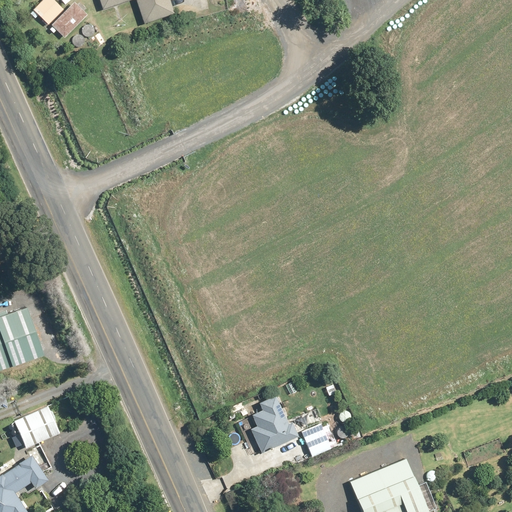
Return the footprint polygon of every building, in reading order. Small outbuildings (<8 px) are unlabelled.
[(63,8),(54,0),(43,0),(34,10),(48,24),(63,8)] [(88,12),(75,0),(50,27),(63,38),(88,12)] [(100,0),(104,9),(130,0),(137,0),(145,23),(175,13),(170,0),(100,0)] [(96,30),(87,23),(81,30),(90,38),(96,30)] [(85,37),(75,34),(73,45),(83,48),(85,37)] [(33,319),(29,307),(7,315),(6,311),(0,312),(0,369),(45,353),(33,319)] [(261,452),(299,436),(292,419),(287,421),(277,395),(260,402),(263,410),(252,414),(257,426),(251,428),(261,452)] [(62,432),(51,405),(38,410),(14,421),(25,447),(62,432)] [(337,446),(327,421),(301,431),(312,456),(337,446)] [(50,477),(35,452),(31,446),(0,465),(0,511),(29,511),(17,491),(32,481),(36,486),(50,477)] [(424,511),(429,510),(408,458),(349,482),(361,511),(424,511)]
